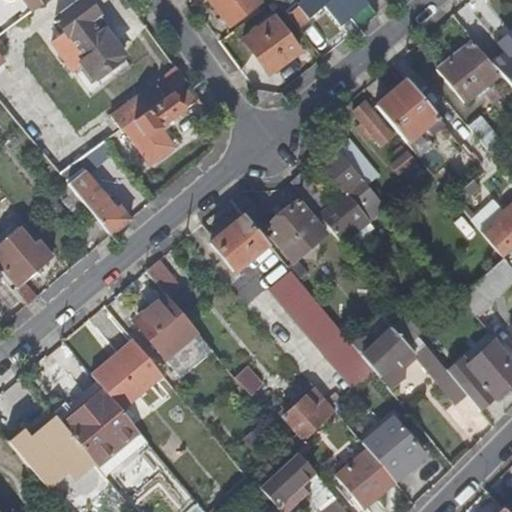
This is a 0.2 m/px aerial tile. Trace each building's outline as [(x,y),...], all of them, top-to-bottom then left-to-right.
[(22,0),(31,11),(45,0),(22,0)] [(84,0),(77,0),(51,20),(60,33),(47,42),(70,73),(79,66),(90,81),(120,58),(91,19),(96,15),(84,0)] [(259,3),(257,0),(207,0),(228,26),(259,3)] [(330,0),(333,0),(358,29),(375,15),(362,0),(303,0),(297,6),(291,0),(273,0),(296,29),(330,0)] [(511,0),(484,0),(506,26),(511,20),(511,0)] [(273,18),(241,41),(266,75),(298,52),(273,18)] [(511,36),(500,47),(504,52),(490,63),(499,74),(511,89),(511,36)] [(463,104),(499,74),(490,63),(473,43),(472,41),(436,71),(463,104)] [(108,116),(118,130),(132,120),(180,84),(184,81),(176,70),(155,85),(153,83),(108,116)] [(433,122),(436,119),(404,81),(373,106),(404,143),(431,120),(433,122)] [(192,101),(180,84),(132,120),(148,143),(161,134),(157,128),(192,101)] [(363,103),(352,113),(361,124),(357,128),(366,140),(371,137),(380,147),(392,138),(363,103)] [(480,117),(467,128),(494,160),(500,155),(496,150),(502,144),(480,117)] [(431,120),(404,143),(409,150),(416,159),(432,145),(426,138),(441,125),(436,119),(433,122),(431,120)] [(113,152),(105,140),(100,144),(109,155),(113,152)] [(348,140),(336,150),(366,186),(377,176),(348,140)] [(96,165),(109,155),(100,144),(87,154),(96,165)] [(315,189),(300,172),(299,173),(297,176),(294,179),(291,182),(289,184),(338,244),(383,207),(366,186),(336,150),(320,163),(343,191),(331,201),(319,186),(315,189)] [(412,162),(399,173),(407,183),(425,168),(416,159),(409,150),(405,154),(412,162)] [(412,162),(405,154),(389,167),(396,175),(399,173),(412,162)] [(93,185),(77,197),(86,208),(110,236),(130,220),(118,207),(114,210),(93,185)] [(75,217),(86,208),(77,197),(73,192),(62,201),(75,217)] [(257,211),(241,192),(230,201),(243,216),(246,220),(257,211)] [(478,232),(503,209),(494,200),(477,214),(473,209),(465,216),(478,232)] [(511,200),(503,209),(478,232),(481,236),(511,207),(511,200)] [(277,247),(289,237),(300,250),(323,232),(297,201),(263,230),(277,247)] [(511,207),(481,236),(500,259),(501,260),(511,249),(511,207)] [(233,272),(266,244),(246,220),(243,216),(210,243),(233,272)] [(12,290),(25,307),(36,298),(22,281),(49,259),(35,242),(30,246),(16,229),(7,236),(0,242),(0,268),(16,287),(12,290)] [(472,283),(474,285),(501,260),(500,259),(472,283)] [(511,278),(511,272),(501,260),(474,285),(459,298),(474,317),(489,303),(486,300),(511,278)] [(179,290),(157,263),(145,272),(164,296),(168,299),(179,290)] [(301,268),(292,275),(302,288),(311,280),(301,268)] [(353,392),(374,374),(351,347),(349,344),(340,333),(302,288),(292,275),(289,272),(268,289),(353,392)] [(0,302),(2,300),(15,316),(25,307),(12,290),(0,276),(0,302)] [(168,299),(164,296),(148,310),(153,315),(138,328),(182,379),(212,354),(196,333),(168,299)] [(364,337),(351,347),(374,374),(376,376),(387,390),(405,375),(405,365),(403,363),(412,355),(434,381),(435,380),(450,398),(460,390),(457,385),(417,338),(402,320),(372,347),(364,337)] [(347,327),(340,333),(349,344),(356,338),(347,327)] [(511,365),(509,361),(510,360),(494,340),(467,366),(471,372),(457,385),(460,390),(478,412),(493,398),(494,400),(507,389),(510,392),(511,390),(511,365)] [(119,358),(93,379),(98,384),(103,390),(120,410),(139,396),(162,377),(132,341),(116,355),(119,358)] [(119,358),(116,355),(91,376),(93,379),(119,358)] [(244,361),(229,373),(245,393),(260,381),(244,361)] [(98,384),(56,419),(61,425),(103,390),(98,384)] [(303,397),(280,419),(295,435),(287,443),(295,452),(304,443),(302,441),(332,411),(332,410),(310,384),(299,394),(303,397)] [(103,390),(61,425),(95,465),(100,472),(142,437),(133,426),(120,410),(103,390)] [(152,410),(148,406),(139,396),(120,410),(133,426),(152,410)] [(77,480),(95,465),(61,425),(56,419),(54,416),(29,437),(22,429),(7,441),(49,492),(71,473),(77,480)] [(392,418),(360,445),(366,451),(389,479),(420,452),(392,418)] [(105,477),(147,443),(142,437),(100,472),(105,477)] [(363,508),(393,483),(389,479),(366,451),(336,476),(363,508)] [(296,454),(258,489),(277,511),(288,511),(303,501),(292,489),(307,476),(299,465),(303,462),(296,454)] [(223,503),(231,511),(256,490),(248,480),(223,503)] [(344,511),(332,497),(317,509),(319,511),(344,511)] [(231,511),(223,503),(212,511),(231,511)]
